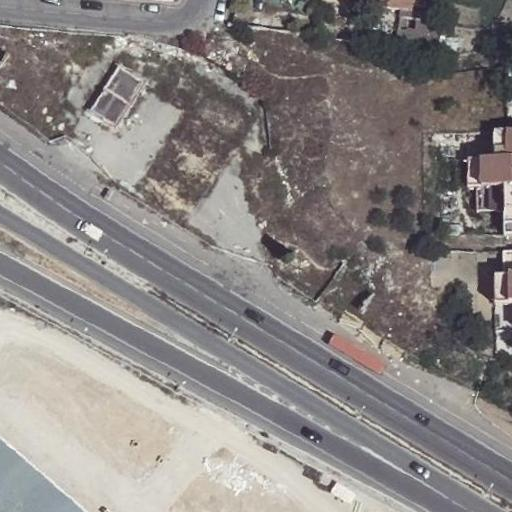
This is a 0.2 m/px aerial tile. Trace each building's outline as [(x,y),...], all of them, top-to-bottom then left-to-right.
[(409,10),(411,0),(355,0),(384,4),(383,8),(409,10)] [(414,0),(410,18),(444,23),(448,2),(434,0),(414,0)] [(120,62),(88,112),(116,129),(148,80),(120,62)] [(501,161),(489,161),(463,161),(462,189),(471,189),(471,212),(499,213),(499,236),(511,236),(511,134),(502,134),(501,161)] [(488,134),(489,161),(501,161),(502,134),(488,134)] [(511,252),(499,253),(498,277),(489,277),(488,304),(511,304),(511,252)] [(0,440),(81,511),(162,511),(166,507),(153,496),(166,481),(148,465),(143,470),(26,367),(21,364),(10,361),(0,361),(0,440)] [(81,511),(0,440),(0,511),(81,511)] [(178,492),(166,481),(153,496),(166,507),(178,492)] [(170,511),(171,511),(173,511),(185,498),(178,492),(166,507),(170,511)]
